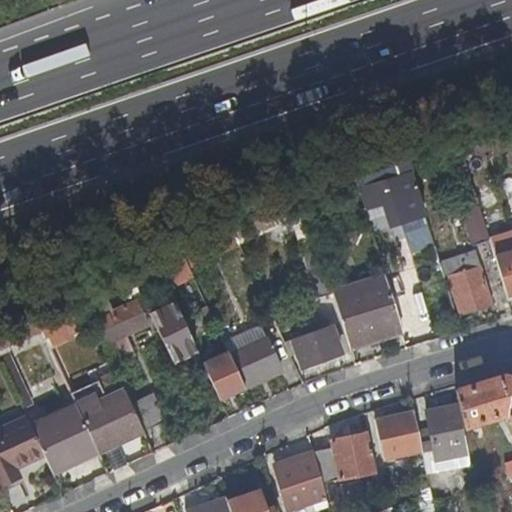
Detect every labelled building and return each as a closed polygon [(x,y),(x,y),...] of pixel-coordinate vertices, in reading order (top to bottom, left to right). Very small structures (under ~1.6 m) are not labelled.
[(511,145),(511,131),(488,139),(492,152),(511,145)] [(388,180),(363,188),(368,203),(381,199),(390,224),(423,211),(414,183),(410,184),(405,168),(386,175),(388,180)] [(488,237),(472,182),(460,186),(467,208),(462,210),(473,245),(484,241),(487,250),(491,248),(488,237)] [(354,192),(339,197),(344,212),(359,207),(354,192)] [(235,238),(230,225),(228,226),(228,225),(227,224),(205,234),(212,248),(235,238)] [(511,229),(488,237),(491,248),(505,295),(511,293),(511,229)] [(212,248),(205,234),(180,246),(180,247),(182,252),(185,260),(191,257),(212,248)] [(476,250),(438,261),(442,274),(447,273),(459,313),(491,302),(476,250)] [(182,252),(156,264),(163,279),(167,288),(193,276),(188,264),(185,260),(182,252)] [(156,264),(153,259),(152,260),(151,259),(129,269),(129,270),(129,271),(138,291),(163,279),(156,264)] [(138,291),(129,271),(128,271),(127,271),(127,270),(112,277),(123,298),(138,291)] [(385,276),(332,292),(348,345),(374,337),(372,332),(400,323),(385,276)] [(149,325),(137,301),(111,314),(96,284),(79,292),(80,293),(79,294),(90,316),(103,346),(149,325)] [(90,316),(79,294),(78,294),(77,293),(34,313),(35,313),(35,315),(42,331),(53,326),(56,332),(69,326),(66,320),(78,314),(81,321),(90,316)] [(172,361),(196,349),(173,299),(148,311),(172,361)] [(197,310),(206,328),(215,323),(207,305),(197,310)] [(284,311),(274,315),(279,330),(280,332),(286,345),(293,343),(302,366),(340,353),(330,325),(315,330),(292,339),(290,334),(288,330),(290,329),(284,311)] [(42,331),(35,315),(33,315),(33,313),(0,328),(0,359),(23,408),(32,404),(8,352),(4,353),(3,349),(42,331)] [(374,337),(348,345),(350,351),(403,334),(400,323),(372,332),(374,337)] [(313,325),(290,334),(292,339),(315,330),(313,325)] [(280,332),(279,330),(266,336),(280,369),(282,374),(297,367),(286,345),(280,332)] [(280,369),(266,336),(229,353),(244,385),(280,369)] [(228,351),(202,363),(220,399),(244,387),(244,385),(229,353),(228,351)] [(511,375),(504,374),(455,388),(458,404),(462,427),(505,414),(511,418),(511,375)] [(129,402),(123,389),(99,401),(96,394),(76,404),(97,449),(142,429),(129,402)] [(151,393),(129,402),(142,429),(142,430),(163,420),(151,393)] [(97,449),(76,404),(30,424),(43,452),(52,471),(97,449)] [(462,427),(458,404),(425,411),(432,441),(420,444),(421,449),(426,475),(438,472),(435,459),(467,453),(462,427)] [(414,410),(374,419),(383,458),(421,449),(420,444),(414,410)] [(26,415),(0,427),(0,482),(20,473),(16,465),(43,452),(30,424),(26,415)] [(332,448),(313,454),(313,455),(321,483),(375,471),(367,432),(330,440),(332,448)] [(321,483),(313,455),(274,468),(286,510),(313,501),(316,511),(328,507),(324,497),(321,483)] [(511,459),(503,462),(507,477),(511,476),(511,459)] [(257,491),(225,501),(228,511),(270,511),(269,507),(263,509),(257,491)] [(228,511),(225,501),(224,498),(184,511),(228,511)] [(433,511),(431,498),(418,501),(419,511),(433,511)]
